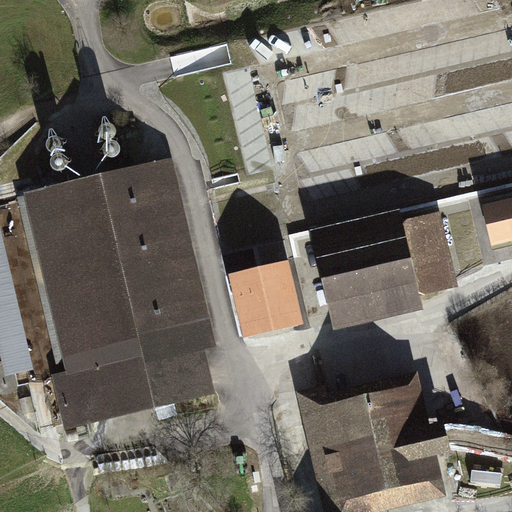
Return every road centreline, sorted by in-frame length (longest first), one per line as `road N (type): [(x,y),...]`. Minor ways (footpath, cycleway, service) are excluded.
road 1 (unknown): [(312,240),(335,212),(436,189),(462,201),(484,287)]
road 2 (unknown): [(254,412),(62,466)]
